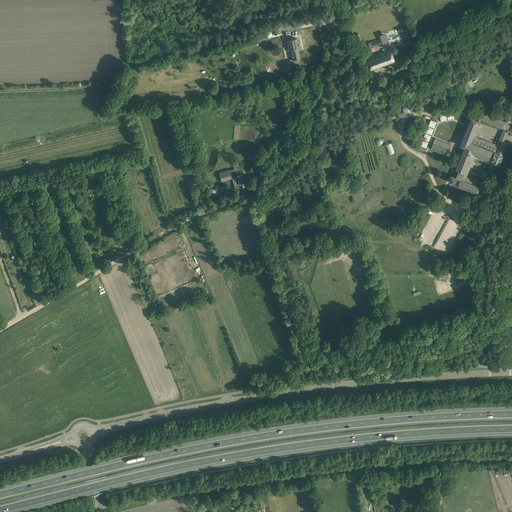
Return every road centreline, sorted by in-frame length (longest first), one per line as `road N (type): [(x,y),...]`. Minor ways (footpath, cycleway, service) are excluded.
road 1 (motorway): [(511,414),(301,429),(0,495)]
road 2 (motorway): [(0,510),(248,454),(511,429)]
road 3 (track): [(21,318),(188,219),(251,197),(278,177),(312,123),(331,0)]
road 4 (unclassified): [(121,425),(334,385),(499,372)]
road 5 (unclassified): [(499,372),(511,229)]
road 6 (unknown): [(419,135),(446,195),(511,234)]
